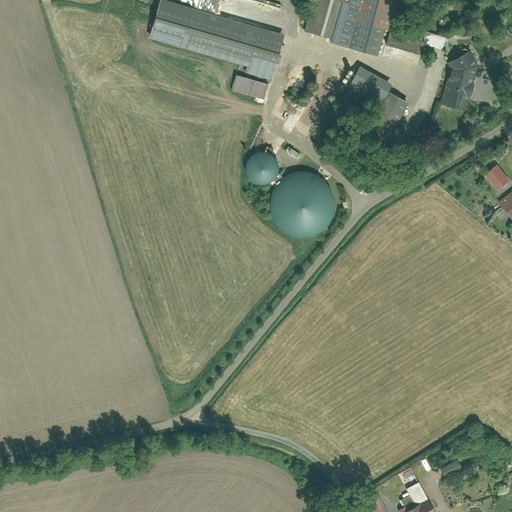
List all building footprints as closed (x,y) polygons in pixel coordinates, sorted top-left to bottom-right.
[(280,33),(163,0),(156,0),(146,37),(247,65),(245,71),(268,77),(280,33)] [(315,0),(306,31),(328,37),(327,39),(378,54),(386,26),(391,27),(393,28),(400,0),(315,0)] [(387,42),(421,52),(424,41),(425,37),(393,28),(391,27),(387,42)] [(443,47),(446,35),(427,30),(425,37),(424,41),(443,47)] [(466,47),(446,60),(449,64),(440,102),(464,108),(475,65),(477,64),(466,47)] [(392,82),(360,64),(346,89),(378,107),(388,88),(392,82)] [(265,82),(234,74),(230,89),(260,98),(265,82)] [(364,132),(385,144),(409,99),(388,88),(378,107),(364,132)] [(494,163),(482,172),(494,188),(506,179),(494,163)] [(327,225),(337,219),(339,200),(338,192),(328,175),(302,171),(297,172),(283,180),(281,193),(283,196),(282,200),(285,205),(292,204),(295,210),(294,218),(301,219),(303,223),(301,224),(307,225),(299,230),(295,229),(289,232),(307,234),(316,233),(322,230),(325,229),(323,226),(327,225)] [(511,189),(496,201),(511,222),(511,221),(511,189)] [(456,459),(440,467),(445,477),(461,469),(456,459)] [(409,494),(400,499),(405,509),(427,498),(417,479),(405,485),(409,494)] [(386,511),(377,494),(368,498),(374,511),(386,511)] [(405,509),(399,511),(433,511),(427,498),(405,509)]
